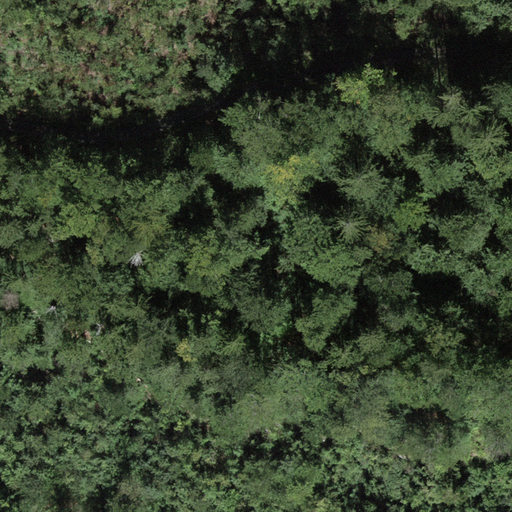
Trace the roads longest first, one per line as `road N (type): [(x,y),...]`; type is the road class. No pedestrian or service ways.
road 1 (track): [(157,127),(383,62),(511,55)]
road 2 (track): [(0,122),(80,141),(157,127)]
